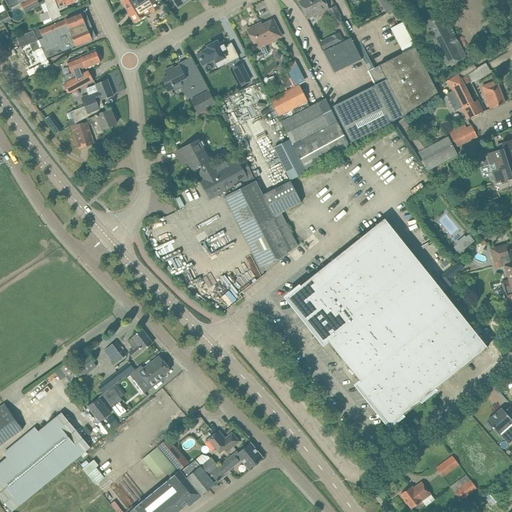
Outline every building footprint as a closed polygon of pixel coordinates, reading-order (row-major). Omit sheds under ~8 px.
[(9,0),(14,8),(20,5),(19,4),(26,0),(9,0)] [(26,12),(40,5),(37,0),(29,0),(22,4),(26,12)] [(68,7),(67,5),(76,1),(75,0),(45,0),(45,3),(52,20),(61,16),(59,11),(68,7)] [(128,13),(148,0),(121,0),(121,1),(128,13)] [(154,0),(148,0),(128,13),(134,23),(146,16),(145,15),(150,12),(151,13),(159,8),(154,0)] [(303,0),(299,2),(307,18),(328,8),(323,0),(303,0)] [(378,0),(385,9),(386,8),(389,11),(394,7),(389,0),(378,0)] [(340,22),(342,21),(335,6),(329,10),(333,18),(337,17),(340,22)] [(7,11),(0,15),(0,25),(11,20),(7,11)] [(34,30),(17,38),(21,48),(30,44),(33,51),(40,48),(37,41),(39,40),(46,58),(71,48),(82,44),(92,40),(91,39),(80,12),(71,16),(65,19),(65,20),(63,21),(53,25),(40,30),(39,28),(34,30)] [(424,22),(447,66),(465,57),(449,25),(446,26),(439,14),(424,22)] [(268,52),(264,45),(281,36),(273,20),(258,28),(257,25),(248,30),(257,49),(260,47),(261,50),(261,51),(261,52),(257,54),(255,54),(255,56),(256,60),(258,61),(259,60),(267,56),(268,55),(268,54),(268,52)] [(157,25),(161,35),(171,31),(167,21),(157,25)] [(333,107),(351,143),(404,116),(437,92),(402,23),(390,29),(403,54),(368,71),(375,85),(333,107)] [(335,44),(331,37),(320,42),(324,49),(335,44)] [(351,38),(324,51),(334,73),(362,59),(351,38)] [(214,59),(215,62),(225,58),(227,63),(238,57),(231,43),(225,46),(223,41),(218,44),(217,41),(207,46),(208,48),(197,54),(203,65),(214,59)] [(68,80),(64,83),(67,89),(66,90),(67,93),(69,93),(89,83),(93,81),(88,70),(83,73),(81,69),(85,68),(91,66),(100,62),(95,50),(86,54),(81,56),(67,61),(72,73),(74,72),(76,76),(68,80)] [(477,68),(468,75),(471,81),(471,80),(472,82),(490,70),(485,63),(477,68)] [(168,76),(162,79),(168,91),(174,88),(175,90),(183,87),(189,99),(209,89),(198,68),(184,74),(180,66),(174,68),(173,66),(165,70),(168,76)] [(250,80),(244,68),(235,72),(241,85),(250,80)] [(298,84),(305,80),(302,73),(294,76),(298,84)] [(468,75),(466,76),(460,78),(458,73),(447,80),(452,91),(444,95),(449,106),(458,101),(467,120),(483,112),(477,100),(473,103),(464,85),(469,82),(471,81),(468,75)] [(86,88),(88,95),(81,97),(84,106),(70,111),(75,124),(104,108),(101,100),(113,96),(107,79),(95,84),(95,85),(86,88)] [(496,81),(482,86),(490,109),(505,103),(496,81)] [(286,91),(270,99),(278,116),(290,140),(307,171),(307,172),(351,148),(326,99),(309,107),(307,101),(298,85),(286,91)] [(215,104),(208,91),(191,100),(197,113),(215,104)] [(90,124),(91,123),(97,136),(104,133),(102,130),(116,124),(110,109),(88,119),(90,124)] [(51,114),(46,118),(57,134),(62,130),(51,114)] [(404,118),(395,124),(427,171),(458,155),(448,136),(429,146),(422,136),(419,139),(404,118)] [(86,122),(72,127),(79,149),(94,144),(86,122)] [(470,127),(468,123),(449,132),(456,147),(477,137),(472,126),(470,127)] [(500,182),(501,183),(504,182),(503,181),(511,178),(511,175),(511,173),(511,172),(511,139),(501,143),(502,148),(481,155),(485,166),(488,164),(494,184),(500,182)] [(290,140),(274,148),(290,180),(307,171),(290,140)] [(185,147),(176,152),(180,159),(186,155),(194,169),(197,168),(199,166),(205,178),(203,179),(212,197),(220,193),(224,191),(227,195),(224,197),(232,212),(264,196),(247,163),(241,166),(238,161),(228,166),(224,159),(215,164),(211,166),(202,148),(198,141),(185,147)] [(232,212),(263,272),(298,246),(281,213),(302,202),(291,181),(264,196),(232,212)] [(487,347),(384,218),(286,297),(323,343),(327,340),(360,381),(356,385),(389,426),(487,347)] [(470,244),(474,241),(469,235),(465,238),(470,244)] [(459,253),(463,250),(458,244),(454,247),(459,253)] [(499,267),(504,266),(509,280),(501,282),(506,298),(511,295),(511,257),(508,244),(491,249),(494,261),(497,261),(499,267)] [(128,352),(133,358),(153,343),(142,329),(132,337),(127,341),(133,349),(128,352)] [(104,350),(114,364),(126,354),(116,341),(104,350)] [(141,365),(129,374),(137,385),(144,379),(151,388),(164,377),(164,376),(163,375),(165,374),(170,370),(159,356),(145,367),(144,368),(143,368),(141,365)] [(71,383),(81,376),(82,376),(96,366),(91,358),(76,368),(71,360),(60,368),(71,383)] [(112,387),(102,395),(103,395),(113,408),(122,400),(121,398),(115,390),(112,387)] [(109,415),(97,399),(87,406),(100,422),(109,415)] [(0,445),(23,430),(5,404),(0,406),(0,445)] [(511,408),(510,406),(504,411),(502,408),(487,421),(488,423),(486,424),(491,429),(493,428),(498,434),(499,434),(504,439),(511,431),(511,408)] [(90,447),(61,412),(0,463),(0,496),(12,511),(90,447)] [(225,439),(218,431),(207,439),(219,454),(224,450),(226,452),(239,442),(232,433),(225,439)] [(158,446),(179,470),(189,462),(176,447),(168,438),(158,446)] [(237,451),(222,464),(227,471),(241,460),(249,469),(263,458),(250,442),(238,452),(237,451)] [(202,495),(182,470),(180,472),(179,470),(178,471),(157,446),(157,447),(142,459),(157,478),(165,471),(171,477),(134,507),(128,511),(177,511),(187,504),(189,506),(201,496),(200,496),(202,495)] [(442,476),(458,464),(452,456),(436,468),(442,476)] [(211,457),(200,466),(207,475),(218,466),(211,457)] [(83,467),(96,484),(106,476),(93,460),(83,467)] [(224,474),(227,471),(222,464),(218,466),(207,475),(200,466),(195,460),(182,470),(202,495),(225,476),(224,474)] [(467,476),(451,487),(460,500),(476,489),(467,476)] [(434,499),(431,494),(422,482),(413,488),(412,486),(401,494),(411,509),(422,501),(426,506),(434,499)] [(102,496),(92,504),(98,511),(103,511),(110,507),(102,496)]
